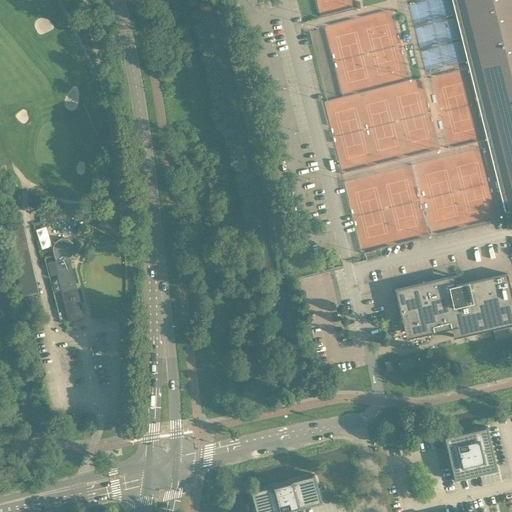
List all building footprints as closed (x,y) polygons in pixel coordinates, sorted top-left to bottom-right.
[(511,0),(451,0),(505,213),(511,211),(511,0)] [(120,200),(119,176),(102,176),(103,187),(107,187),(107,191),(104,191),(104,201),(120,200)] [(20,212),(8,215),(10,223),(22,220),(20,212)] [(122,226),(103,217),(98,227),(117,237),(122,226)] [(39,293),(23,224),(8,227),(23,297),(39,293)] [(83,317),(68,258),(68,257),(69,257),(70,256),(71,256),(71,255),(72,254),(73,253),(73,252),(73,251),(73,250),(74,249),(74,248),(73,247),(73,246),(73,245),(73,244),(72,243),(71,242),(70,241),(69,240),(67,239),(66,238),(64,238),(63,238),(61,238),(59,238),(58,239),(56,240),(55,241),(54,243),(53,244),(53,246),(52,247),(52,249),(53,251),(56,261),(48,263),(51,276),(59,274),(70,320),(83,317)] [(511,325),(511,294),(507,274),(449,287),(447,277),(395,290),(402,320),(404,320),(406,329),(407,330),(408,331),(408,332),(409,333),(411,333),(412,333),(413,333),(431,329),(432,333),(431,333),(431,334),(465,326),(466,328),(467,329),(468,329),(470,330),(471,330),(491,325),(492,329),(491,329),(492,330),(511,325)] [(391,361),(384,363),(386,371),(393,370),(391,361)] [(443,437),(446,451),(447,451),(448,451),(449,456),(448,456),(448,457),(447,457),(447,458),(447,459),(447,460),(448,460),(448,461),(449,461),(450,461),(451,466),(450,466),(454,481),(469,477),(469,476),(482,473),(482,474),(498,470),(494,455),(493,455),(490,442),(491,442),(487,426),(472,430),(472,431),(459,434),(459,433),(443,437)] [(255,511),(283,511),(284,511),(287,510),(287,511),(288,511),(289,511),(290,511),(291,511),(292,510),(292,509),(295,508),(295,509),(297,509),(322,503),(314,474),(290,481),(290,482),(286,483),(286,484),(279,486),(278,485),(275,486),(275,485),(250,492),(255,511)]
